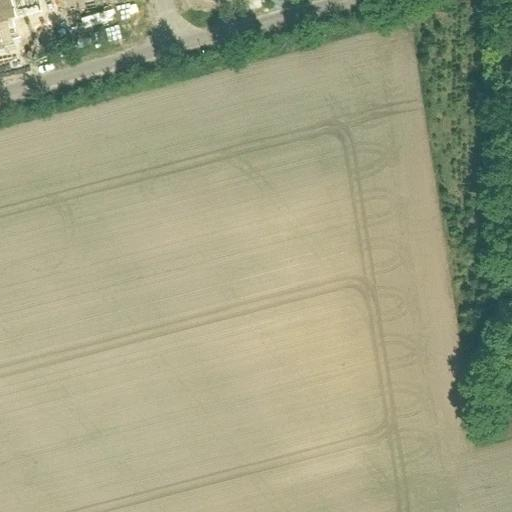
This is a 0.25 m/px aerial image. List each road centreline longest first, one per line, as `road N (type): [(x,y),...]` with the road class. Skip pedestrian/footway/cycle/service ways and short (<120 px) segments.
road 1 (residential): [(177,48),(366,0)]
road 2 (residential): [(0,95),(177,48)]
